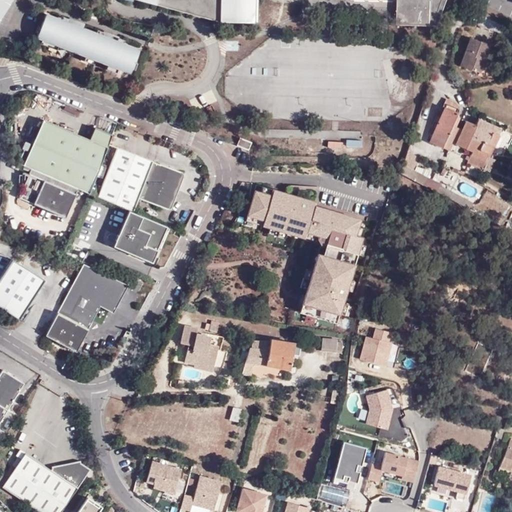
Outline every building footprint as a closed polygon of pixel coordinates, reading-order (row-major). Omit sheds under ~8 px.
[(0,0),(0,15),(4,18),(13,3),(7,0),(0,0)] [(257,22),(157,0),(141,0),(223,21),(257,22)] [(157,0),(257,22),(257,0),(157,0)] [(397,0),(397,26),(438,27),(447,0),(397,0)] [(72,23),(48,13),(40,37),(133,72),(141,49),(116,39),(115,42),(106,38),(107,36),(82,26),(80,29),(71,25),(72,23)] [(490,45),(470,37),(460,66),(480,73),(490,45)] [(447,110),(459,115),(461,111),(458,107),(449,104),(446,110),(447,110)] [(449,141),(454,128),(459,115),(447,110),(433,144),(446,150),(449,141)] [(87,193),(112,135),(95,128),(90,140),(44,120),(34,144),(24,166),(31,169),(78,189),(87,193)] [(482,120),(479,127),(502,138),(504,134),(501,132),(502,129),(482,120)] [(457,145),(460,147),(470,124),(466,122),(462,131),(457,145)] [(502,138),(479,127),(470,124),(460,147),(476,153),(490,159),(492,160),(494,156),(501,139),(502,138)] [(462,131),(454,128),(449,141),(457,145),(462,131)] [(449,141),(446,150),(453,153),(457,145),(449,141)] [(119,145),(101,196),(136,211),(142,196),(167,206),(170,207),(174,206),(176,204),(186,174),(184,169),(119,145)] [(490,159),(476,153),(471,163),(485,170),(490,159)] [(409,155),(403,167),(417,174),(422,161),(409,155)] [(490,159),(485,170),(494,173),(499,161),(493,159),(492,160),(490,159)] [(403,167),(400,176),(473,211),(476,204),(442,188),(443,186),(429,180),(434,169),(421,164),(417,174),(403,167)] [(77,192),(78,189),(31,169),(30,172),(77,192)] [(77,192),(30,172),(20,197),(67,216),(76,194),(77,192)] [(259,182),(250,213),(267,218),(265,223),(308,236),(309,230),(321,234),(320,237),(325,244),(329,246),(326,253),(321,252),(316,269),(310,288),(302,314),(338,325),(341,315),(349,288),(352,278),(360,252),(363,242),(365,235),(359,234),(364,217),(318,203),(319,200),(259,182)] [(168,227),(129,210),(113,246),(152,263),(168,227)] [(267,218),(250,213),(249,218),(265,223),(267,218)] [(359,234),(365,235),(368,227),(362,225),(359,234)] [(309,230),(308,236),(320,240),(320,237),(321,234),(309,230)] [(363,242),(360,252),(366,254),(369,244),(363,242)] [(45,276),(12,256),(0,275),(0,304),(19,317),(45,276)] [(92,265),(83,261),(45,333),(77,350),(101,304),(114,310),(129,282),(97,267),(98,264),(93,262),(92,265)] [(304,286),(310,288),(316,269),(310,267),(304,286)] [(352,278),(349,288),(355,290),(358,280),(352,278)] [(341,315),(338,325),(344,327),(347,317),(341,315)] [(217,364),(221,345),(212,342),(214,335),(200,331),(201,327),(188,324),(184,340),(192,342),(189,357),(217,364)] [(372,337),(363,335),(359,360),(386,365),(392,331),(373,328),(372,337)] [(292,370),(298,343),(273,338),(271,343),(256,341),(254,352),(253,352),(245,374),(255,376),(258,364),(292,370)] [(338,353),(340,342),(326,339),(323,350),(338,353)] [(217,364),(189,357),(188,360),(198,363),(197,366),(216,370),(217,364)] [(0,423),(8,411),(10,408),(25,383),(3,370),(0,374),(0,423)] [(388,388),(368,394),(369,409),(364,424),(388,429),(393,408),(388,388)] [(230,420),(238,421),(240,409),(232,407),(230,420)] [(502,428),(499,438),(505,440),(508,430),(502,428)] [(368,446),(369,438),(354,435),(353,443),(368,446)] [(356,483),(366,447),(343,440),(333,477),(356,483)] [(511,440),(509,440),(501,467),(511,470),(511,440)] [(414,480),(420,459),(385,450),(381,465),(372,462),(368,478),(379,481),(382,472),(414,480)] [(3,486),(43,511),(57,511),(90,467),(80,460),(54,464),(52,468),(26,451),(14,469),(3,486)] [(144,487),(175,493),(180,465),(149,460),(144,487)] [(432,487),(466,493),(470,471),(436,465),(432,487)] [(62,511),(91,468),(90,467),(57,511),(62,511)] [(213,510),(220,479),(198,474),(193,496),(183,494),(180,509),(189,511),(191,505),(213,510)] [(261,511),(267,493),(241,486),(234,511),(261,511)] [(86,499),(77,511),(98,511),(101,508),(86,499)] [(282,511),(307,511),(309,506),(286,500),(282,511)]
